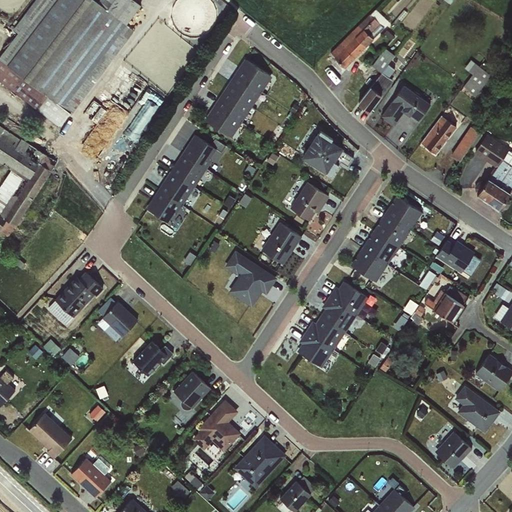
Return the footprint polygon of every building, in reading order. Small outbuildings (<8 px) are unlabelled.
[(19,36),(0,60),(0,81),(14,93),(24,80),(74,118),(138,36),(128,28),(143,9),(130,0),(101,0),(98,5),(91,0),(39,0),(14,32),(19,36)] [(347,67),(393,23),(378,7),(331,51),(347,67)] [(374,65),(382,70),(361,102),(375,111),(396,79),(392,76),(398,68),(390,63),(397,53),(386,47),(374,65)] [(206,123),(232,140),(272,79),(246,62),(206,123)] [(464,90),(476,100),(493,79),(473,63),(466,71),(474,78),(464,90)] [(407,88),(384,119),(397,129),(406,116),(412,120),(414,118),(421,123),(433,107),(407,88)] [(421,147),(435,158),(460,127),(446,116),(421,147)] [(0,122),(0,228),(11,235),(60,161),(0,122)] [(452,158),(460,163),(479,134),(472,129),(452,158)] [(321,133),(302,161),(331,180),(341,165),(348,169),(354,160),(338,149),(341,146),(321,133)] [(511,148),(487,134),(477,152),(499,166),(481,195),(503,209),(511,194),(511,148)] [(147,210),(169,225),(218,152),(196,137),(147,210)] [(308,185),(291,211),(309,223),(315,213),(319,216),(330,199),(308,185)] [(356,267),(381,283),(426,214),(401,198),(356,267)] [(262,253),(284,267),(303,239),(281,225),(262,253)] [(461,225),(438,260),(463,276),(476,256),(465,248),(474,234),(461,225)] [(236,254),(226,270),(239,278),(229,294),(253,310),(263,294),(267,297),(269,294),(280,301),(288,288),(236,254)] [(430,268),(421,284),(428,288),(437,272),(430,268)] [(92,273),(63,302),(79,317),(96,301),(98,302),(110,290),(92,273)] [(301,350),(327,367),(372,299),(347,282),(301,350)] [(435,312),(452,324),(469,299),(452,287),(435,312)] [(110,295),(103,310),(110,313),(117,298),(110,295)] [(412,298),(406,308),(413,312),(419,303),(412,298)] [(121,303),(105,321),(126,340),(143,322),(121,303)] [(503,305),(495,319),(511,330),(511,304),(509,309),(503,305)] [(52,341),(44,349),(54,359),(62,351),(52,341)] [(78,342),(70,350),(79,360),(87,352),(78,342)] [(151,344),(133,364),(148,377),(166,357),(151,344)] [(511,371),(489,356),(476,375),(501,393),(511,376),(511,371)] [(7,372),(0,379),(0,408),(1,410),(23,387),(7,372)] [(193,374),(175,394),(194,411),(211,391),(193,374)] [(107,387),(98,391),(102,401),(111,398),(107,387)] [(464,387),(455,401),(463,406),(457,414),(487,434),(502,412),(464,387)] [(226,402),(199,430),(202,432),(193,441),(205,452),(213,443),(224,453),(242,435),(231,425),(240,415),(226,402)] [(99,408),(90,417),(98,424),(107,415),(99,408)] [(53,409),(32,433),(53,452),(51,455),(58,461),(76,441),(64,430),(69,424),(53,409)] [(455,433),(437,453),(457,470),(474,450),(455,433)] [(266,436),(234,470),(256,491),(288,457),(266,436)] [(156,439),(151,444),(158,452),(164,446),(156,439)] [(142,446),(134,450),(138,458),(146,455),(142,446)] [(86,460),(71,477),(99,502),(117,482),(109,475),(112,471),(92,452),(85,459),(86,460)] [(184,496),(191,490),(181,478),(174,483),(184,496)] [(196,479),(190,485),(198,491),(203,486),(196,479)] [(297,482),(282,499),(296,511),(297,511),(312,496),(297,482)] [(207,489),(202,495),(208,501),(214,495),(207,489)] [(396,491),(375,511),(413,511),(416,510),(396,491)] [(146,511),(133,501),(122,511),(146,511)]
